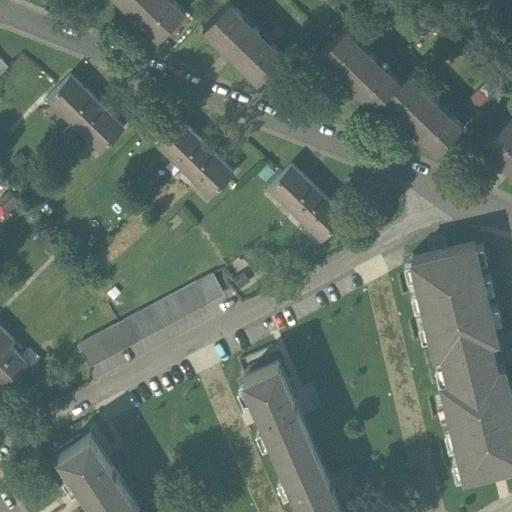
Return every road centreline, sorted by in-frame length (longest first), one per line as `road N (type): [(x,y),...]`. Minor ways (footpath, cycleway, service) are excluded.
road 1 (residential): [(0,446),(465,190)]
road 2 (residential): [(0,13),(65,27),(465,190)]
